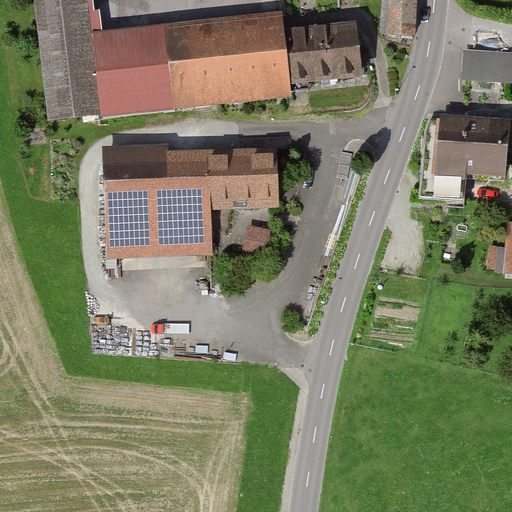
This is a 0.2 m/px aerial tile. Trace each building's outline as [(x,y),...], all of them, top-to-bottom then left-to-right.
[(104,109),(91,0),(40,0),(54,114),(104,109)] [(426,0),(387,0),(387,26),(426,28),(426,0)] [(284,14),(105,32),(114,114),(293,95),(284,14)] [(362,26),(299,32),(304,83),(368,77),(362,26)] [(506,46),(470,45),(470,56),(470,70),(493,70),(506,70),(506,49),(506,46)] [(511,116),(439,115),(438,174),(437,197),(469,198),(470,174),(511,175),(511,116)] [(288,205),(286,145),(179,149),(178,141),(110,144),(114,257),(220,254),(219,207),(288,205)] [(250,227),(248,259),(271,261),(273,229),(250,227)]
